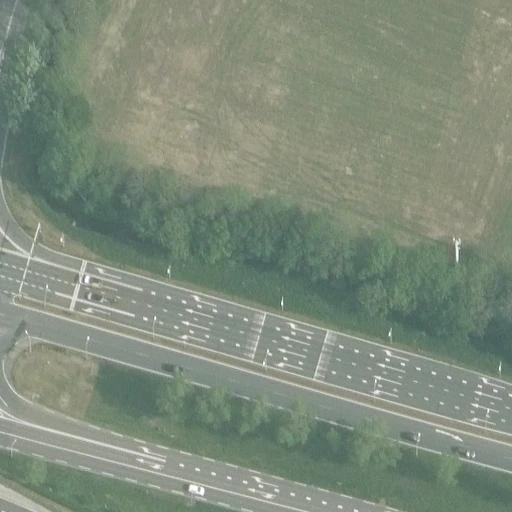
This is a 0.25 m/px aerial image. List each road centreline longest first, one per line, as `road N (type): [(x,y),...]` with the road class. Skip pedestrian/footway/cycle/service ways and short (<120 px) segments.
road 1 (primary): [(511,406),(0,263)]
road 2 (primary): [(34,326),(511,458)]
road 3 (secondary): [(326,511),(59,441)]
